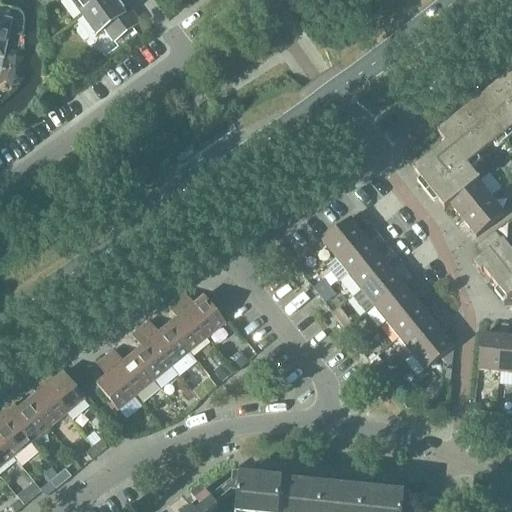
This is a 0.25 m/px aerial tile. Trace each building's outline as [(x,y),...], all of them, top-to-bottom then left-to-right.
[(69,0),(82,16),(104,0),(69,0)] [(122,0),(104,0),(82,16),(97,37),(105,31),(114,43),(140,24),(122,0)] [(0,58),(4,59),(13,21),(0,18),(0,58)] [(511,73),(477,102),(505,137),(511,130),(511,73)] [(208,101),(200,89),(190,95),(198,107),(208,101)] [(477,102),(438,133),(447,144),(448,143),(467,167),(468,167),(505,137),(477,102)] [(450,206),(479,183),(480,182),(479,180),(468,167),(467,167),(448,143),(447,144),(413,171),(444,208),(443,209),(445,210),(450,206)] [(450,206),(463,222),(491,199),(479,183),(450,206)] [(491,199),(463,222),(476,238),(505,215),(491,199)] [(322,243),(336,260),(373,230),(371,226),(362,234),(350,220),(322,243)] [(336,260),(348,276),(386,246),(384,242),(374,250),(366,240),(376,232),(373,230),(336,260)] [(477,263),(490,280),(511,262),(511,253),(503,242),(495,233),(477,247),(484,257),(477,263)] [(348,276),(361,292),(399,261),(396,258),(387,266),(379,256),(388,248),(386,246),(348,276)] [(361,292),(374,308),(412,277),(409,274),(400,282),(392,272),(401,264),(399,261),(361,292)] [(511,298),(511,262),(490,280),(507,301),(511,298)] [(311,286),(321,298),(332,289),(322,276),(311,286)] [(374,308),(387,324),(425,293),(422,290),(413,298),(405,288),(414,280),(412,277),(374,308)] [(387,324),(400,339),(437,309),(435,306),(425,314),(417,304),(427,296),(425,293),(387,324)] [(184,294),(177,300),(208,339),(226,324),(204,298),(194,306),(184,294)] [(177,320),(168,327),(190,354),(208,339),(177,300),(167,308),(177,320)] [(400,339),(412,355),(450,325),(448,322),(438,329),(430,319),(440,312),(437,309),(400,339)] [(149,323),(141,330),(172,368),(190,354),(168,327),(159,335),(149,323)] [(450,325),(412,355),(426,372),(442,359),(454,349),(443,335),(452,328),(450,325)] [(478,372),(500,374),(504,338),(507,338),(509,326),(501,325),(500,337),(482,335),(478,372)] [(142,349),(133,356),(154,383),(172,368),(141,330),(132,336),(142,349)] [(500,374),(511,375),(511,338),(507,338),(504,338),(500,374)] [(454,349),(442,359),(446,365),(452,366),(454,349)] [(114,352),(105,359),(136,397),(154,383),(133,356),(124,364),(114,352)] [(229,362),(237,372),(249,362),(241,352),(229,362)] [(136,397),(105,359),(97,365),(107,377),(97,386),(118,412),(136,397)] [(442,382),(450,383),(452,371),(444,370),(442,382)] [(49,377),(41,383),(67,415),(85,400),(64,374),(53,382),(49,377)] [(192,393),(200,402),(216,389),(215,387),(208,380),(192,393)] [(37,396),(28,403),(50,429),(67,415),(41,383),(32,390),(37,396)] [(511,402),(497,400),(495,414),(511,416),(511,402)] [(14,405),(6,412),(32,444),(50,429),(28,403),(18,411),(14,405)] [(0,423),(1,425),(0,425),(0,441),(14,458),(32,444),(6,412),(0,416),(0,423)] [(0,469),(14,458),(0,441),(0,469)] [(100,441),(93,447),(100,455),(107,449),(100,441)] [(100,455),(93,447),(85,453),(92,462),(100,455)] [(65,470),(57,476),(64,484),(72,478),(65,470)] [(64,484),(57,476),(50,482),(56,490),(64,484)] [(236,511),(402,511),(405,494),(240,478),(236,511)] [(16,497),(24,507),(41,493),(33,484),(24,491),(16,497)] [(192,511),(216,511),(218,511),(203,492),(187,505),(193,511),(192,511)]
